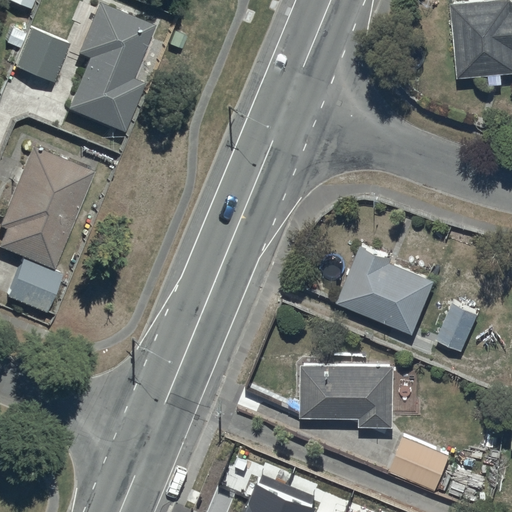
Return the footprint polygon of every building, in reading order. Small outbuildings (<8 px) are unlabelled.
[(106,0),(93,0),(74,48),(84,52),(62,105),(121,129),(141,79),(130,74),(153,19),(106,0)] [(509,0),(449,0),(456,74),(511,68),(511,6),(510,7),(509,0)] [(12,63),(49,78),(66,38),(29,22),(12,63)] [(0,245),(19,253),(50,265),(91,165),(71,158),(79,139),(41,123),(33,143),(28,141),(0,210),(0,222),(3,224),(0,232),(0,245)] [(360,239),(335,297),(411,329),(433,276),(390,257),(392,252),(360,239)] [(50,265),(19,253),(3,292),(44,309),(60,269),(50,265)] [(450,298),(434,335),(461,347),(477,309),(450,298)] [(299,358),(299,413),(358,413),(358,423),(393,423),(393,358),(299,358)] [(395,448),(387,467),(433,488),(449,451),(402,430),(399,439),(397,438),(393,447),(395,448)] [(370,511),(371,501),(273,498),(272,511),(370,511)]
